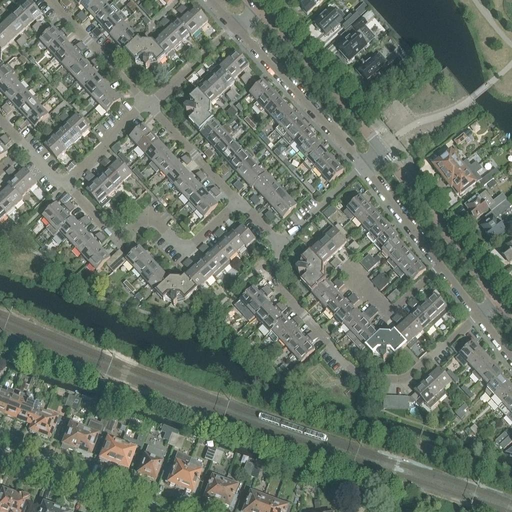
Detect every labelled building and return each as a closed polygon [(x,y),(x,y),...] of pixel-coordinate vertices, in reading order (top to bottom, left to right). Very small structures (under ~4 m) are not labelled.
[(88,14),(101,1),(100,0),(86,0),(80,6),(88,14)] [(299,0),(296,3),(300,8),(301,6),(303,8),(302,10),(308,16),(324,1),(323,0),(299,0)] [(95,22),(109,9),(101,1),(88,14),(95,22)] [(32,24),(40,16),(28,3),(20,10),(32,24)] [(109,9),(95,22),(102,29),(102,30),(116,17),(120,13),(113,5),(109,9)] [(152,12),(152,9),(150,7),(147,10),(144,13),(148,18),(149,17),(153,20),(155,18),(152,14),(152,15),(150,13),(152,12)] [(199,30),(207,23),(195,9),(187,17),(199,30)] [(24,31),(32,24),(20,10),(12,18),(24,31)] [(102,30),(100,32),(102,35),(105,32),(110,37),(123,25),(127,21),(120,13),(116,17),(102,30)] [(331,13),(315,27),(317,29),(316,30),(320,35),(322,34),(327,40),(333,34),(334,36),(341,29),(345,33),(359,21),(358,21),(355,17),(347,24),(339,15),(336,19),(331,13)] [(199,30),(187,17),(179,24),(177,22),(191,38),(199,30)] [(17,38),(24,31),(12,18),(4,25),(17,38)] [(360,32),(367,25),(362,20),(353,29),(357,33),(350,39),(345,43),(346,44),(339,51),(344,56),(344,57),(349,62),(351,63),(352,61),(353,62),(358,57),(358,56),(371,43),(360,32)] [(191,38),(177,22),(169,30),(182,43),(190,36),(191,38)] [(0,34),(10,45),(17,38),(4,25),(0,28),(0,34)] [(131,33),(125,26),(123,25),(110,37),(117,46),(131,33)] [(61,38),(53,30),(40,42),(47,51),(61,38)] [(174,51),(182,43),(169,30),(161,37),(174,51)] [(125,54),(139,41),(131,33),(117,46),(125,54)] [(0,52),(1,53),(10,45),(0,34),(0,52)] [(166,58),(174,51),(161,37),(153,44),(166,58)] [(61,38),(47,51),(55,59),(68,46),(61,38)] [(143,68),(146,71),(147,43),(142,43),(141,44),(139,41),(125,54),(135,65),(140,61),(144,61),(143,68)] [(21,50),(24,47),(20,42),(16,45),(21,50)] [(147,43),(146,71),(148,70),(149,68),(149,65),(149,64),(149,61),(152,61),(156,65),(157,66),(166,58),(153,44),(152,44),(147,43)] [(55,59),(62,67),(76,54),(68,46),(55,59)] [(76,54),(62,67),(70,74),(83,62),(78,57),(76,54)] [(240,75),(249,67),(236,54),(228,61),(240,75)] [(362,67),(356,72),(361,78),(362,77),(364,79),(365,79),(364,78),(365,78),(368,81),(367,81),(366,82),(368,83),(380,72),(384,77),(401,63),(397,58),(388,65),(384,60),(380,55),(376,58),(375,57),(364,66),(363,65),(361,66),(362,67)] [(233,82),(240,75),(228,61),(220,68),(233,82)] [(91,70),(83,62),(70,74),(77,83),(91,70)] [(3,68),(0,71),(0,87),(12,77),(15,74),(8,66),(4,69),(4,68),(3,68)] [(218,66),(210,74),(214,78),(226,91),(234,84),(233,82),(220,68),(218,66)] [(98,78),(91,70),(77,83),(85,91),(98,78)] [(210,74),(202,81),(206,85),(218,99),(226,91),(214,78),(210,74)] [(0,91),(5,98),(19,85),(12,77),(0,87),(0,91)] [(92,98),(105,86),(98,78),(85,91),(92,98)] [(218,99),(206,85),(202,81),(195,88),(198,92),(211,106),(218,99)] [(257,103),(270,91),(263,82),(249,95),(257,103)] [(60,84),(54,88),(62,97),(67,92),(60,84)] [(13,106),(26,93),(19,85),(5,98),(13,106)] [(99,106),(113,94),(105,86),(92,98),(99,106)] [(264,111),(278,99),(270,91),(257,103),(254,107),(261,114),(264,111)] [(210,106),(211,106),(198,92),(190,100),(194,105),(194,107),(193,107),(192,109),(187,108),(184,111),(211,112),(211,107),(210,106)] [(20,113),(34,101),(26,93),(13,106),(20,113)] [(120,102),(113,94),(99,106),(107,114),(120,102)] [(285,107),(281,102),(278,99),(264,111),(272,119),(285,107)] [(27,121),(41,109),(34,101),(20,113),(27,121)] [(244,110),(239,105),(236,108),(241,113),(244,110)] [(279,127),(293,115),(285,107),(272,119),(279,127)] [(226,113),(230,116),(235,111),(232,108),(226,113)] [(48,117),(48,116),(41,109),(27,121),(35,129),(48,117)] [(211,112),(184,111),(187,114),(189,114),(190,114),(194,114),(194,118),(190,121),(189,122),(197,131),(198,132),(200,134),(213,122),(212,120),(210,118),(211,117),(211,112)] [(283,139),(300,123),(293,115),(279,127),(275,131),(283,139)] [(68,125),(66,122),(61,117),(58,120),(65,128),(60,132),(73,146),(81,138),(68,125)] [(77,117),(68,125),(81,138),(89,130),(86,127),(82,122),(77,117)] [(213,122),(200,134),(207,142),(221,129),(213,122)] [(307,131),(307,130),(300,123),(283,139),(290,147),(294,143),(307,131)] [(221,129),(207,142),(215,150),(228,137),(233,133),(225,125),(221,129)] [(138,148),(151,135),(143,127),(130,139),(138,148)] [(457,147),(473,135),(470,130),(454,142),(457,147)] [(313,140),(315,138),(307,131),(294,143),(301,151),(313,140)] [(73,146),(60,132),(52,139),(65,153),(73,146)] [(159,143),(151,136),(151,135),(138,148),(145,156),(159,143)] [(236,146),(232,141),(228,137),(215,150),(222,158),(236,146)] [(65,153),(52,139),(44,147),(57,161),(65,153)] [(320,148),(313,140),(301,151),(299,153),(307,161),(320,148)] [(152,163),(166,151),(159,143),(145,156),(152,163)] [(229,166),(243,153),(236,146),(222,158),(229,166)] [(328,156),(320,148),(307,161),(303,164),(311,173),(314,169),(328,156)] [(243,153),(229,166),(237,174),(250,161),(255,157),(247,149),(243,153)] [(455,159),(460,155),(456,149),(433,167),(435,169),(434,169),(439,175),(441,176),(448,170),(450,174),(461,166),(455,159)] [(173,159),(166,151),(152,163),(149,166),(157,174),(160,171),(173,159)] [(123,162),(126,159),(121,154),(118,157),(123,162)] [(184,164),(189,160),(186,156),(181,161),(184,164)] [(335,164),(328,156),(314,169),(321,177),(335,164)] [(181,167),(173,159),(160,171),(168,180),(181,167)] [(244,182),(258,170),(250,161),(237,174),(244,182)] [(477,163),(471,167),(467,161),(461,166),(450,174),(448,170),(441,176),(442,178),(441,178),(446,184),(447,184),(451,189),(479,167),(477,163)] [(123,184),(131,176),(118,162),(110,170),(123,184)] [(329,185),(343,173),(335,164),(321,177),(329,185)] [(175,187),(188,175),(181,167),(168,180),(175,187)] [(479,167),(451,189),(457,198),(459,196),(460,197),(476,185),(480,182),(484,187),(494,179),(490,174),(482,180),(477,174),(482,170),(479,167)] [(115,191),(123,184),(110,170),(102,177),(115,191)] [(252,190),(253,188),(265,177),(258,170),(244,182),(252,190)] [(28,193),(37,185),(24,171),(16,179),(28,193)] [(196,183),(188,175),(175,187),(182,196),(196,183)] [(202,184),(207,179),(204,176),(199,180),(202,184)] [(261,197),(274,184),(267,176),(265,177),(253,188),(261,197)] [(97,182),(94,185),(107,198),(115,191),(102,177),(97,182)] [(20,200),(28,193),(16,179),(7,187),(9,189),(20,200)] [(491,190),(497,185),(494,181),(488,186),(491,190)] [(203,191),(196,183),(182,196),(189,203),(203,191)] [(268,204),(281,192),(274,184),(261,197),(268,204)] [(91,187),(86,192),(99,206),(103,210),(111,202),(107,198),(94,185),(91,187)] [(152,194),(155,197),(161,191),(158,188),(152,194)] [(5,192),(2,195),(15,209),(22,203),(20,201),(9,189),(5,192)] [(197,212),(210,199),(203,191),(189,203),(197,212)] [(275,212),(289,200),(281,192),(268,204),(275,212)] [(322,197),(318,192),(314,197),(318,201),(322,197)] [(503,195),(494,202),(486,193),(466,208),(470,213),(469,213),(475,221),(489,210),(491,213),(507,200),(503,195)] [(0,197),(0,210),(6,217),(15,209),(2,195),(0,197)] [(368,206),(360,198),(344,214),(351,222),(355,219),(368,206)] [(204,220),(218,207),(210,199),(197,212),(204,220)] [(283,221),(297,208),(289,200),(275,212),(283,221)] [(499,218),(511,208),(507,202),(485,219),(488,224),(482,228),(486,233),(485,234),(491,241),(497,237),(499,239),(509,231),(499,218)] [(56,206),(43,218),(50,227),(64,214),(61,211),(56,206)] [(375,214),(369,207),(368,206),(355,219),(362,227),(375,214)] [(328,220),(336,212),(332,207),(324,215),(328,220)] [(47,230),(46,230),(53,238),(54,238),(55,237),(71,222),(69,219),(67,217),(64,214),(50,227),(47,230)] [(383,222),(375,214),(362,227),(369,234),(383,222)] [(71,222),(55,237),(63,245),(67,241),(80,228),(78,225),(73,220),(71,222)] [(375,244),(390,230),(383,222),(369,234),(366,237),(374,246),(375,244)] [(331,227),(323,235),(326,238),(339,252),(347,244),(334,231),(331,227)] [(80,228),(67,241),(74,249),(74,248),(88,236),(87,236),(83,231),(80,228)] [(247,249),(255,241),(242,228),(234,235),(245,247),(247,249)] [(384,250),(397,238),(390,230),(375,244),(374,246),(373,246),(380,254),(383,251),(384,250)] [(228,237),(224,241),(237,254),(245,247),(234,235),(232,233),(228,237)] [(74,248),(74,249),(81,256),(82,257),(82,256),(95,244),(88,236),(74,248)] [(103,236),(99,241),(102,244),(107,240),(106,239),(103,236)] [(511,236),(510,238),(511,241),(511,243),(506,248),(508,250),(502,255),(508,264),(511,260),(511,236)] [(331,259),(339,252),(326,238),(318,245),(331,259)] [(403,247),(396,239),(397,238),(384,250),(383,251),(390,260),(403,247)] [(221,244),(216,248),(229,262),(231,264),(239,256),(237,254),(224,241),(221,244)] [(82,256),(82,257),(83,258),(89,265),(102,252),(97,246),(95,244),(82,256)] [(323,266),(331,259),(318,245),(310,253),(323,266)] [(411,255),(403,247),(390,260),(386,263),(394,271),(397,267),(411,255)] [(231,264),(229,262),(216,248),(208,256),(221,269),(223,272),(231,265),(231,264)] [(355,254),(352,250),(350,248),(347,250),(352,256),(355,254)] [(134,270),(147,257),(139,249),(127,260),(123,256),(109,269),(113,274),(126,261),(134,270)] [(110,260),(102,252),(89,265),(96,273),(105,265),(109,269),(123,256),(119,251),(110,260)] [(322,267),(323,266),(310,253),(301,261),(306,266),(306,267),(305,267),(304,269),(299,269),(296,271),(323,273),(323,268),(322,267)] [(400,280),(405,275),(418,263),(411,255),(397,267),(398,268),(394,272),(400,280)] [(223,272),(221,269),(208,256),(201,263),(210,272),(213,276),(216,279),(223,272)] [(364,269),(373,260),(369,256),(360,264),(364,269)] [(141,277),(154,265),(147,257),(134,270),(141,277)] [(373,260),(364,269),(368,273),(377,265),(373,261),(373,260)] [(186,270),(190,267),(185,262),(182,265),(186,270)] [(335,271),(339,267),(334,262),(331,266),(335,271)] [(213,276),(210,272),(201,263),(193,270),(195,272),(206,284),(213,276)] [(412,284),(426,271),(418,263),(405,275),(412,284)] [(161,273),(160,272),(154,265),(141,277),(148,285),(161,273)] [(206,284),(195,272),(193,270),(184,278),(197,292),(206,284)] [(323,273),(296,271),(299,274),(306,274),(306,277),(301,282),(311,292),(312,294),(325,282),(324,280),(322,278),(323,278),(323,273)] [(155,293),(169,281),(161,273),(148,285),(155,293)] [(376,288),(385,279),(381,275),(372,284),(376,288)] [(176,280),(174,307),(177,305),(178,297),(181,297),(186,302),(197,292),(184,278),(181,281),(180,280),(176,280)] [(380,292),(390,284),(385,279),(376,288),(380,292)] [(172,305),(174,307),(176,280),(170,280),(169,281),(155,293),(163,302),(169,297),(170,297),(170,298),(172,300),(172,305)] [(320,303),(333,290),(325,282),(312,294),(320,303)] [(133,295),(136,293),(130,287),(128,289),(133,295)] [(265,295),(270,291),(266,287),(261,291),(265,295)] [(240,302),(235,307),(242,316),(245,313),(261,298),(265,295),(261,291),(258,294),(254,290),(240,302)] [(327,311),(341,298),(333,290),(320,303),(327,311)] [(391,304),(400,295),(396,291),(387,300),(391,304)] [(435,295),(426,304),(439,317),(442,320),(450,312),(438,299),(441,296),(436,291),(434,294),(435,295)] [(141,304),(144,301),(138,295),(135,298),(141,304)] [(255,318),(269,306),(261,298),(245,313),(246,314),(249,311),(255,318)] [(335,319),(348,306),(341,298),(327,311),(335,319)] [(421,308),(418,311),(431,324),(434,327),(442,320),(439,317),(426,304),(421,308)] [(263,327),(276,314),(269,306),(255,318),(263,327)] [(356,314),(348,306),(335,319),(342,327),(344,325),(356,314)] [(372,307),(364,315),(367,318),(375,310),(372,307)] [(375,310),(367,318),(370,321),(378,313),(375,310)] [(415,314),(410,318),(423,332),(426,335),(434,327),(431,324),(418,311),(415,314)] [(351,333),(365,320),(358,312),(356,314),(344,325),(351,333)] [(283,322),(276,314),(263,327),(259,330),(266,338),(268,336),(283,322)] [(415,339),(423,332),(410,318),(403,326),(415,339)] [(280,341),(293,328),(286,320),(283,322),(268,336),(275,344),(279,340),(280,341)] [(354,345),(372,328),(365,320),(351,333),(347,337),(354,345)] [(403,326),(395,333),(407,346),(411,350),(419,343),(415,339),(403,326)] [(300,336),(293,328),(280,341),(287,348),(300,336)] [(366,349),(380,336),(372,328),(354,345),(362,353),(366,349)] [(385,335),(384,363),(387,360),(387,358),(387,356),(388,352),(390,352),(394,356),(395,357),(403,350),(407,346),(395,333),(391,336),(390,335),(385,335)] [(379,336),(366,349),(374,357),(375,356),(379,352),(380,352),(380,353),(382,355),(382,356),(382,360),(384,363),(385,335),(381,335),(380,336),(379,336)] [(294,356),(308,344),(300,336),(287,348),(294,356)] [(310,347),(318,339),(316,337),(311,341),(308,344),(294,356),(302,365),(315,352),(310,347)] [(482,351),(480,349),(474,343),(456,360),(464,368),(470,363),(482,351)] [(470,363),(468,365),(476,373),(477,371),(480,369),(489,360),(482,351),(470,363)] [(476,373),(473,375),(480,383),(483,381),(485,379),(497,368),(489,360),(480,369),(477,371),(476,373)] [(286,377),(290,373),(284,366),(280,370),(286,377)] [(485,379),(483,381),(490,389),(492,387),(503,377),(504,376),(497,368),(485,379)] [(444,391),(452,384),(440,370),(431,377),(446,394),(447,393),(444,391)] [(452,379),(455,377),(450,371),(447,373),(452,379)] [(446,396),(446,394),(431,377),(423,385),(440,402),(446,396)] [(486,393),(486,395),(492,402),(497,398),(510,385),(503,377),(492,387),(490,389),(486,393)] [(432,410),(440,402),(423,385),(415,392),(417,394),(412,398),(409,398),(409,404),(414,404),(416,402),(421,407),(425,403),(432,410)] [(499,410),(511,397),(511,387),(510,385),(492,402),(499,410)] [(467,395),(470,393),(464,387),(461,389),(467,395)] [(12,397),(12,394),(6,392),(5,395),(0,393),(0,414),(4,416),(12,397)] [(20,397),(18,396),(12,394),(12,397),(4,416),(6,416),(6,419),(10,420),(12,419),(16,420),(24,399),(20,397)] [(65,406),(65,407),(70,410),(74,399),(69,397),(65,406)] [(507,417),(511,412),(511,397),(499,410),(507,417)] [(28,404),(29,401),(24,399),(16,420),(19,422),(20,424),(23,426),(25,424),(27,425),(26,427),(27,427),(35,406),(28,404)] [(74,399),(70,410),(76,412),(80,401),(74,399)] [(38,413),(40,408),(35,406),(27,427),(30,428),(29,431),(30,431),(31,434),(34,435),(36,433),(37,434),(44,415),(38,413)] [(463,413),(464,412),(461,409),(455,414),(459,418),(463,413)] [(44,415),(37,434),(39,435),(42,436),(43,438),(46,439),(48,438),(49,438),(51,434),(53,434),(55,427),(54,427),(54,425),(58,426),(61,418),(57,416),(56,419),(44,415)] [(83,431),(75,453),(83,455),(83,454),(84,454),(88,455),(89,456),(90,452),(91,452),(95,441),(97,435),(100,435),(101,433),(104,435),(109,422),(110,418),(103,415),(100,424),(88,420),(84,429),(83,431)] [(109,437),(114,424),(109,422),(104,435),(109,437)] [(64,442),(62,446),(63,446),(67,448),(68,448),(67,449),(75,453),(83,431),(84,429),(71,424),(70,426),(68,431),(67,431),(63,442),(64,442)] [(468,429),(465,432),(470,437),(473,434),(478,430),(478,429),(475,426),(470,431),(468,429)] [(473,434),(470,437),(471,439),(472,439),(480,431),(478,429),(478,430),(473,434)] [(405,437),(390,432),(387,440),(402,445),(405,437)] [(509,437),(511,435),(508,432),(506,434),(505,433),(496,442),(500,446),(509,438),(509,437)] [(141,448),(146,436),(139,434),(136,443),(123,438),(121,443),(112,467),(120,470),(120,468),(126,470),(127,466),(128,466),(132,456),(131,455),(134,448),(135,448),(136,446),(141,448)] [(172,436),(168,447),(173,449),(178,438),(172,436)] [(112,467),(121,443),(108,438),(105,445),(104,445),(100,456),(101,456),(100,460),(105,462),(105,464),(112,467)] [(178,438),(173,449),(180,452),(184,440),(178,438)] [(505,451),(511,443),(511,440),(509,438),(500,446),(505,451)] [(148,448),(138,474),(146,478),(146,480),(148,481),(152,482),(153,481),(154,481),(158,470),(159,470),(159,468),(159,467),(164,454),(148,448)] [(212,463),(217,450),(215,449),(215,452),(210,450),(205,460),(212,463)] [(218,465),(223,452),(217,450),(212,463),(218,465)] [(177,455),(171,472),(171,473),(167,485),(168,485),(169,487),(172,488),(174,487),(179,489),(188,467),(191,460),(177,455)] [(191,460),(179,489),(184,491),(185,493),(189,494),(190,493),(191,494),(192,494),(196,482),(197,483),(197,482),(200,474),(199,474),(202,466),(195,463),(196,462),(191,460)] [(255,466),(254,466),(248,464),(244,475),(250,477),(255,466)] [(257,480),(261,469),(255,466),(250,477),(257,480)] [(206,499),(207,500),(208,501),(211,502),(213,502),(218,504),(227,482),(221,479),(220,481),(213,479),(212,478),(209,487),(210,487),(206,499)] [(227,482),(218,504),(223,506),(224,507),(227,509),(229,508),(230,508),(234,497),(235,497),(236,497),(239,488),(231,486),(232,484),(227,482)] [(11,493),(9,494),(4,492),(1,498),(0,497),(0,511),(10,511),(16,497),(15,496),(14,494),(11,493)] [(258,511),(264,498),(252,494),(250,493),(246,503),(247,504),(244,511),(258,511)] [(22,499),(17,497),(16,497),(10,511),(25,511),(29,502),(28,501),(29,499),(23,497),(22,499)] [(270,501),(264,498),(258,511),(273,511),(276,505),(269,502),(270,501)] [(356,511),(359,506),(353,503),(349,511),(356,511)]
